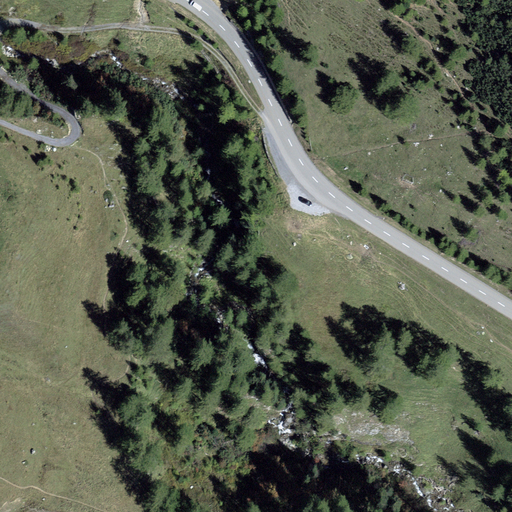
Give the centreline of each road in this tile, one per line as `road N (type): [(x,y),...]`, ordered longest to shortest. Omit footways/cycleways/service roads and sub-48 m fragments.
road 1 (secondary): [(186,0),(247,58),(312,177),(511,311)]
road 2 (track): [(0,26),(179,31),(211,48),(259,112),(275,113)]
